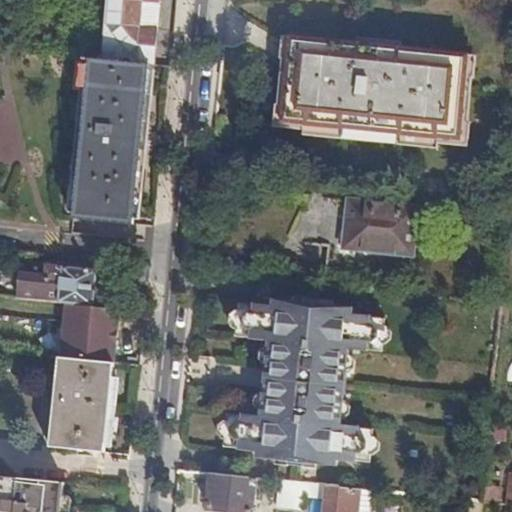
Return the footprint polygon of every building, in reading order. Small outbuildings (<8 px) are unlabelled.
[(152,65),(157,66),(162,0),(109,0),(105,60),(152,65)] [(289,51),(287,66),(314,69),(314,76),(329,77),(343,59),(341,54),(342,42),(317,40),(316,54),(289,51)] [(314,69),(287,66),(282,123),(459,140),(466,69),(440,67),(441,52),(401,48),(400,51),(358,47),(359,43),(342,42),(341,54),(343,59),(329,77),(314,76),(314,69)] [(135,225),(152,65),(105,60),(91,59),(76,220),(135,225)] [(418,207),(348,200),(341,270),(411,277),(418,207)] [(125,279),(149,282),(151,265),(123,263),(122,275),(125,279)] [(68,303),(95,305),(99,271),(50,266),(48,275),(29,273),(26,298),(68,303)] [(270,338),(269,345),(273,352),(272,365),(287,366),(284,392),(269,391),(268,404),(262,409),(262,415),(244,413),(240,447),(258,450),(257,455),(278,458),(278,454),(291,455),(290,459),(290,463),(306,465),(307,457),(318,459),(317,462),(337,465),(338,457),(356,459),(357,452),(363,453),(368,447),(368,441),(364,435),(359,434),(360,426),(341,424),(341,417),(337,412),(338,404),(343,400),(346,371),(342,366),(343,358),(349,354),(349,347),(368,349),(369,340),(373,340),(379,336),(380,329),(375,323),(371,323),(371,315),(352,313),(352,307),(334,305),(334,309),(323,308),(323,301),(307,299),(307,306),(294,304),(294,301),(274,298),(273,305),(255,302),(251,335),(270,338)] [(120,329),(122,308),(95,305),(68,303),(66,324),(120,329)] [(63,358),(116,364),(120,329),(66,324),(63,358)] [(273,352),(269,345),(262,409),(268,404),(269,391),(284,392),(287,366),(272,365),(273,352)] [(108,454),(117,364),(116,364),(63,358),(61,358),(52,448),(108,454)] [(497,467),(487,466),(483,502),(493,503),(497,467)] [(253,511),(257,478),(213,473),(209,507),(252,511),(253,511)] [(59,503),(62,482),(0,476),(0,511),(70,511),(71,505),(59,503)] [(277,506),(302,509),(304,496),(305,483),(280,480),(277,506)] [(368,511),(371,490),(305,483),(304,496),(325,498),(323,511),(368,511)] [(482,511),(483,502),(467,500),(465,511),(482,511)]
